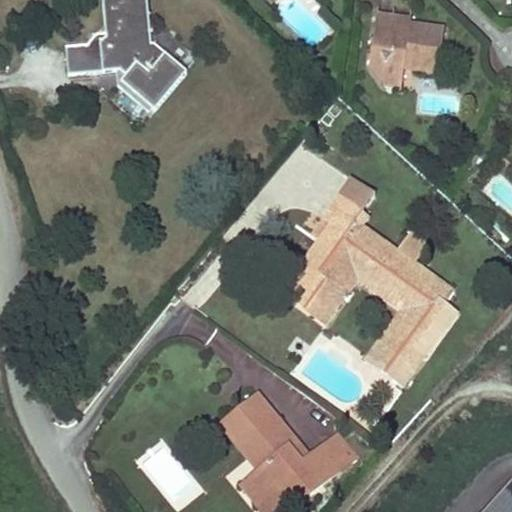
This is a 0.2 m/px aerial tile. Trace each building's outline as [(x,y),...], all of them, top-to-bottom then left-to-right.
[(151,47),(146,0),(102,0),(107,36),(98,36),(93,41),(93,47),(67,49),(69,75),(120,71),(128,76),(122,83),(153,111),(186,75),(154,46),(151,47)] [(412,19),(378,15),(374,42),(389,45),(391,25),(411,27),(412,19)] [(405,71),(439,76),(445,32),(411,27),(391,25),(389,45),(374,42),(370,68),(385,86),(402,88),(405,71)] [(366,227),(371,218),(336,194),(321,217),(330,224),(318,241),(307,259),(297,253),(291,262),(287,259),(284,263),(288,267),(282,276),(326,308),(353,269),(410,309),(383,350),(414,371),(424,356),(413,349),(451,290),(413,263),(426,245),(410,233),(398,251),(366,227)] [(330,224),(321,217),(309,235),(318,241),(330,224)] [(326,308),(282,276),(274,289),(324,324),(355,282),(398,311),(376,344),(383,350),(410,309),(353,269),(326,308)] [(294,442),(252,390),(220,415),(257,462),(252,467),(243,474),(273,511),(277,511),(321,477),(303,454),(295,460),(286,448),(294,442)] [(214,420),(252,467),(257,462),(220,415),(214,420)] [(331,431),(322,438),(341,462),(350,455),(331,431)] [(341,462),(322,438),(303,454),(321,477),(341,462)] [(295,460),(303,454),(294,442),(286,448),(295,460)] [(234,482),(257,511),(273,511),(243,474),(234,482)] [(511,511),(511,491),(492,511),(511,511)]
